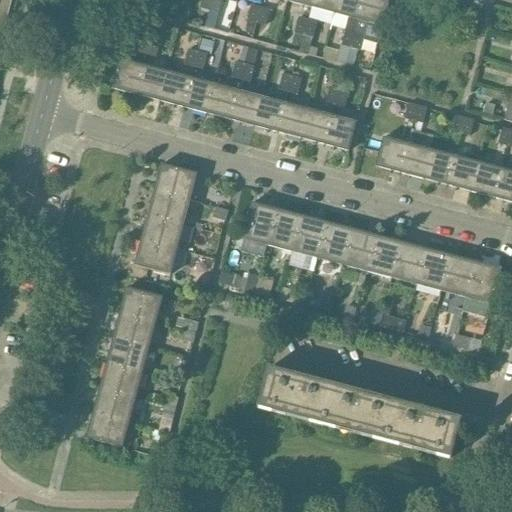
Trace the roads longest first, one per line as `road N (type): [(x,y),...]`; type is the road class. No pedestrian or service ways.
road 1 (residential): [(511,240),(40,114)]
road 2 (residential): [(500,407),(279,349)]
